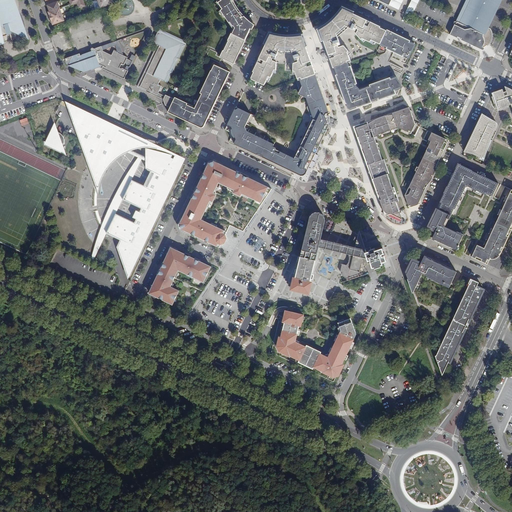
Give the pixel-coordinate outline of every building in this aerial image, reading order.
[(0,0),(0,27),(0,29),(0,28),(0,44),(4,43),(4,42),(2,37),(9,34),(11,40),(24,35),(19,21),(18,22),(16,18),(18,18),(12,1),(8,2),(7,0),(0,0)] [(85,6),(82,0),(68,0),(71,5),(77,3),(79,9),(85,6)] [(112,0),(97,0),(100,8),(114,3),(112,0)] [(250,29),(253,24),(252,23),(250,22),(249,20),(248,19),(246,18),(245,16),(244,15),(242,13),(241,12),(240,10),(239,9),(237,7),(236,5),(235,4),(234,3),(234,1),(233,0),(219,0),(220,0),(219,0),(217,1),(223,9),(222,10),(231,23),(232,22),(237,27),(233,35),(231,34),(220,58),(234,64),(235,63),(234,61),(236,57),(237,57),(250,29)] [(379,0),(399,9),(402,3),(401,3),(401,0),(379,0)] [(411,0),(405,14),(411,17),(419,0),(411,0)] [(481,0),(481,1),(480,1),(479,3),(472,0),(470,0),(465,11),(471,14),(469,17),(470,17),(469,19),(463,16),(462,18),(457,23),(455,22),(454,22),(454,24),(455,26),(454,27),(450,35),(455,37),(455,36),(457,37),(457,38),(479,49),(481,50),(484,49),(486,47),(489,45),(490,43),(490,42),(492,38),(492,36),(492,33),(491,31),(490,29),(489,28),(480,24),(481,21),(483,21),(484,21),(485,21),(487,20),(488,19),(488,18),(489,19),(491,13),(491,11),(491,10),(491,9),(490,7),(490,6),(489,5),(490,3),(496,5),(497,4),(498,3),(500,2),(501,0),(481,0)] [(480,24),(489,28),(502,0),(501,0),(500,2),(498,3),(497,4),(496,5),(490,3),(489,5),(490,6),(490,7),(491,9),(491,10),(491,11),(491,13),(489,19),(488,18),(488,19),(487,20),(485,21),(484,21),(483,21),(481,21),(480,24)] [(52,25),(64,21),(57,1),(47,5),(49,12),(48,12),(52,25)] [(380,44),(387,31),(381,29),(381,27),(353,14),(350,12),(351,11),(342,7),(340,9),(339,11),(337,13),(336,15),(333,18),(331,20),(328,22),(326,24),(323,26),(321,27),(318,29),(322,41),(323,41),(333,69),(335,68),(348,63),(351,62),(347,53),(348,52),(343,46),(342,47),(338,48),(338,46),(340,45),(337,36),(347,27),(356,31),(357,29),(358,30),(357,33),(356,34),(364,43),(367,41),(376,46),(377,43),(380,45),(380,44)] [(171,72),(168,70),(170,68),(174,61),(177,60),(179,59),(178,58),(175,57),(176,54),(177,54),(181,47),(183,46),(185,46),(185,45),(162,34),(159,29),(153,42),(157,45),(154,52),(149,62),(152,63),(140,87),(150,93),(150,94),(157,97),(162,86),(158,85),(161,80),(164,82),(167,75),(172,72),(171,72)] [(387,30),(387,31),(380,44),(387,48),(386,49),(403,57),(403,55),(409,58),(415,45),(409,43),(410,41),(397,35),(396,38),(393,36),(394,33),(387,30)] [(294,35),(292,36),(290,36),(287,36),(284,35),(281,35),(278,34),(275,34),(272,33),(270,32),(264,44),(266,45),(253,73),(250,79),(264,86),(266,83),(268,84),(272,74),(276,74),(276,63),(275,62),(272,61),(273,59),(275,60),(278,53),(279,51),(293,51),(293,53),(296,61),(298,60),(299,62),(296,63),(294,64),(294,71),(296,72),(299,81),(316,75),(306,47),(308,46),(303,34),(300,35),(297,35),(294,35)] [(109,72),(124,79),(125,80),(129,72),(123,69),(123,70),(121,69),(123,65),(125,66),(127,62),(127,64),(127,65),(128,66),(129,66),(130,65),(132,62),(128,60),(128,58),(122,55),(127,53),(122,40),(104,46),(105,50),(117,46),(120,54),(119,53),(115,51),(113,56),(104,52),(102,47),(95,50),(95,49),(94,49),(93,49),(92,50),(93,52),(83,56),(82,57),(81,55),(66,60),(68,65),(85,73),(92,71),(93,72),(101,68),(109,73),(109,72)] [(183,46),(181,47),(177,54),(176,54),(175,57),(178,58),(183,46)] [(177,60),(174,61),(170,68),(168,70),(171,72),(177,60)] [(348,63),(335,68),(337,75),(336,75),(346,104),(347,103),(348,108),(351,110),(357,107),(358,108),(372,103),(371,101),(378,99),(379,101),(398,94),(398,93),(397,90),(400,89),(402,89),(400,83),(396,78),(391,80),(391,78),(370,86),(371,87),(360,91),(358,87),(357,88),(355,84),(357,84),(351,66),(349,67),(348,63)] [(223,87),(230,72),(214,65),(211,71),(208,77),(209,77),(204,88),(203,88),(200,94),(202,94),(195,109),(192,108),(187,105),(188,104),(175,98),(174,100),(170,108),(168,111),(168,113),(175,116),(180,118),(198,127),(199,127),(200,127),(201,127),(202,127),(202,126),(203,126),(204,126),(204,125),(205,124),(205,123),(210,114),(213,107),(216,101),(220,92),(223,87)] [(316,75),(299,81),(297,81),(302,96),(307,98),(309,104),(308,107),(311,116),(313,116),(314,119),(313,122),(311,122),(307,130),(307,132),(306,136),(304,137),(298,149),(299,152),(295,158),(294,159),(292,158),(287,160),(287,169),(305,178),(314,157),(313,157),(316,150),(317,150),(327,130),(326,130),(327,126),(329,127),(332,120),(316,75)] [(511,89),(509,88),(508,87),(507,91),(506,91),(504,92),(503,89),(493,92),(494,95),(495,98),(493,99),(496,109),(497,108),(498,111),(505,108),(505,107),(511,104),(511,89)] [(170,108),(174,100),(166,95),(163,100),(165,105),(170,108)] [(118,131),(119,128),(68,104),(69,108),(118,131)] [(85,129),(85,130),(78,133),(88,161),(106,155),(118,131),(69,108),(75,124),(85,129)] [(273,148),(275,145),(246,132),(245,127),(251,115),(236,108),(225,131),(229,132),(231,138),(229,142),(287,169),(287,160),(292,158),(282,154),(276,150),(276,149),(273,148)] [(388,175),(390,175),(385,160),(383,160),(375,138),(379,136),(379,135),(398,128),(399,129),(401,129),(409,132),(410,131),(412,132),(416,125),(412,116),(412,115),(413,114),(413,113),(412,112),(412,111),(411,111),(410,108),(393,113),(394,115),(390,114),(378,119),(369,125),(368,122),(364,124),(356,130),(357,134),(359,134),(360,137),(358,138),(364,155),(366,154),(368,161),(367,162),(374,183),(376,182),(379,189),(377,190),(379,197),(381,196),(382,200),(380,201),(384,210),(391,214),(393,216),(395,216),(396,216),(398,217),(399,217),(400,217),(400,216),(401,216),(399,212),(397,203),(399,202),(394,188),(393,188),(388,175)] [(486,154),(490,142),(491,139),(492,137),(495,130),(498,125),(498,124),(498,123),(497,122),(497,121),(497,120),(496,120),(495,119),(494,119),(493,119),(492,119),(482,114),(465,149),(482,157),(483,155),(485,156),(486,154)] [(85,130),(85,129),(75,124),(78,133),(85,130)] [(64,147),(63,147),(64,145),(65,145),(65,144),(66,142),(66,141),(66,140),(65,139),(65,138),(65,137),(64,136),(63,136),(62,135),(62,134),(57,132),(58,129),(55,128),(51,134),(52,135),(50,139),(49,139),(49,144),(50,147),(66,154),(64,147)] [(173,154),(119,128),(118,131),(113,141),(116,143),(116,142),(116,140),(117,139),(118,138),(119,137),(120,136),(121,135),(122,135),(123,135),(124,135),(126,135),(127,135),(129,136),(131,138),(131,139),(132,140),(132,141),(133,143),(133,144),(132,145),(132,146),(131,148),(131,149),(130,149),(130,150),(132,149),(135,149),(137,148),(139,148),(142,147),(144,147),(146,147),(149,147),(151,148),(153,148),(156,148),(159,149),(161,149),(164,150),(166,151),(170,153),(173,154)] [(411,207),(418,205),(449,141),(432,133),(428,140),(431,141),(430,143),(431,143),(431,145),(429,148),(428,148),(414,178),(412,182),(409,188),(411,190),(409,195),(405,196),(409,206),(410,206),(411,207)] [(112,144),(106,155),(88,161),(91,169),(109,163),(111,161),(113,159),(115,158),(117,157),(119,155),(121,154),(123,153),(125,152),(123,151),(122,151),(121,151),(120,150),(119,150),(118,149),(117,148),(116,147),(116,146),(112,144)] [(145,170),(152,173),(145,187),(133,182),(124,200),(142,209),(140,213),(136,211),(132,218),(137,220),(135,224),(116,216),(108,234),(122,241),(118,249),(129,277),(134,265),(133,261),(136,253),(139,255),(153,225),(150,224),(152,220),(155,221),(169,192),(166,191),(168,186),(171,187),(183,163),(183,162),(183,161),(183,160),(182,159),(182,158),(181,157),(179,156),(178,156),(177,156),(176,156),(175,157),(174,157),(174,158),(173,159),(171,158),(172,155),(145,148),(145,170)] [(89,269),(142,158),(140,158),(138,160),(136,163),(134,167),(132,170),(129,174),(127,178),(125,182),(123,184),(121,187),(119,191),(118,194),(116,198),(114,202),(112,205),(111,208),(109,211),(108,215),(107,217),(105,221),(104,225),(102,229),(101,233),(99,237),(98,241),(97,244),(95,248),(94,252),(93,257),(92,261),(91,264),(90,266),(89,269)] [(214,161),(209,163),(180,225),(182,229),(220,247),(221,245),(225,243),(227,238),(226,234),(230,225),(243,231),(272,189),(214,161)] [(99,177),(100,175),(102,173),(103,171),(104,169),(105,168),(106,166),(108,165),(109,163),(91,169),(96,185),(97,184),(98,182),(99,179),(99,177)] [(473,170),(460,164),(458,168),(457,167),(454,173),(452,177),(440,202),(442,203),(439,209),(449,214),(451,215),(454,208),(456,209),(467,186),(484,194),(487,195),(488,193),(493,196),(499,183),(491,179),(472,171),(473,170)] [(478,245),(472,257),(476,258),(477,257),(482,259),(481,261),(486,263),(488,259),(490,260),(490,259),(493,250),(495,251),(496,248),(501,251),(511,228),(511,189),(511,190),(485,248),(478,245)] [(439,209),(437,208),(430,223),(431,224),(430,226),(435,229),(434,230),(436,231),(435,233),(433,238),(457,249),(458,246),(459,246),(460,245),(459,245),(464,234),(458,231),(457,232),(452,230),(448,228),(445,226),(444,226),(449,214),(439,209)] [(311,216),(311,217),(301,257),(316,261),(324,226),(325,221),(325,220),(325,219),(325,218),(324,217),(324,215),(323,214),(322,214),(321,213),(319,212),(317,212),(316,213),(315,213),(314,213),(313,214),(312,215),(311,216)] [(373,250),(372,248),(366,250),(361,236),(355,235),(354,238),(353,241),(352,242),(350,244),(349,247),(349,248),(348,255),(349,258),(349,259),(349,262),(348,264),(347,265),(343,264),(341,272),(342,273),(342,274),(343,276),(345,278),(347,281),(358,277),(363,258),(368,259),(369,261),(371,260),(374,268),(383,264),(381,259),(385,257),(382,249),(377,251),(376,249),(373,250)] [(264,242),(262,240),(256,249),(258,250),(264,242)] [(211,267),(171,248),(149,293),(170,303),(172,299),(174,300),(179,291),(170,287),(178,270),(201,281),(204,276),(206,277),(211,267)] [(501,251),(496,248),(495,251),(493,250),(490,259),(495,258),(496,258),(497,257),(498,256),(499,254),(501,251)] [(419,263),(413,261),(412,263),(411,262),(409,267),(406,273),(413,292),(422,273),(450,286),(457,271),(424,256),(421,262),(420,262),(419,263)] [(316,261),(301,257),(293,288),(308,292),(316,261)] [(477,286),(479,282),(471,279),(468,283),(469,284),(437,355),(435,355),(442,375),(447,361),(448,362),(454,351),(458,344),(457,343),(464,330),(465,331),(469,322),(468,321),(475,308),(475,309),(479,301),(478,301),(484,290),(477,286)] [(333,376),(337,375),(349,349),(346,348),(350,339),(353,341),(355,337),(352,335),(354,330),(350,320),(338,324),(341,332),(337,340),(328,359),(293,346),(293,344),(294,344),(296,338),(297,338),(297,334),(300,321),(286,318),(279,347),(280,351),(290,356),(290,357),(323,373),(324,372),(333,376)]
